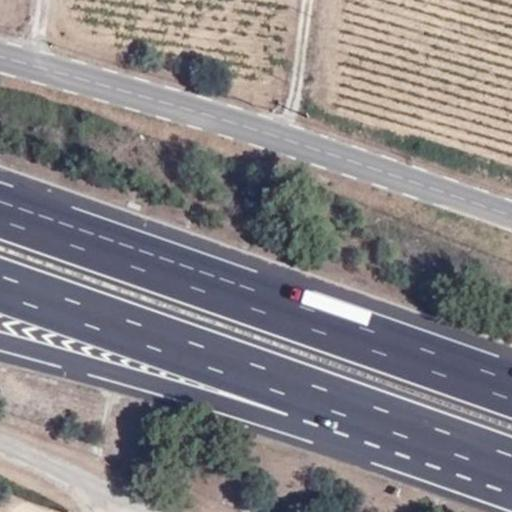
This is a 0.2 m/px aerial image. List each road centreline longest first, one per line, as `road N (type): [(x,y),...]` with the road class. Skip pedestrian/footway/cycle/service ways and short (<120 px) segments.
road 1 (motorway): [(511,392),(0,211)]
road 2 (motorway): [(0,284),(511,464)]
road 3 (unclassified): [(0,56),(278,135),(511,218)]
road 4 (motorway): [(0,342),(511,478)]
road 5 (unclassified): [(139,511),(0,448)]
